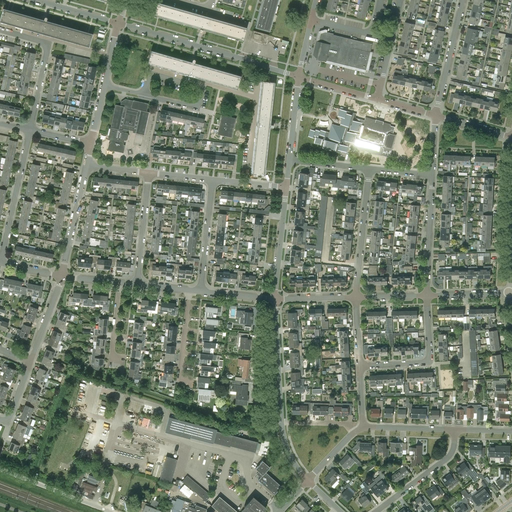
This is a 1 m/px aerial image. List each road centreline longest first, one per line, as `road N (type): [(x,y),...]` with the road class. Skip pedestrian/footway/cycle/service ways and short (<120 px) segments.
road 1 (residential): [(298,77),(118,23)]
road 2 (residential): [(30,129),(48,43),(0,30)]
road 3 (residential): [(1,263),(30,129)]
road 4 (residential): [(281,423),(276,298)]
road 5 (residential): [(427,295),(432,174)]
road 6 (residential): [(376,511),(447,458),(456,429)]
